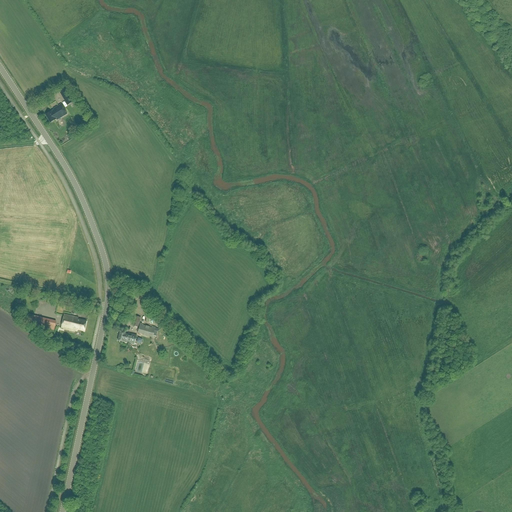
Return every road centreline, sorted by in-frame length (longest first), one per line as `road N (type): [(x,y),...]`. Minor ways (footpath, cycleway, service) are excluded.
road 1 (secondary): [(62,511),(108,278),(66,167),(0,68)]
road 2 (unknown): [(88,391),(120,401),(93,511)]
